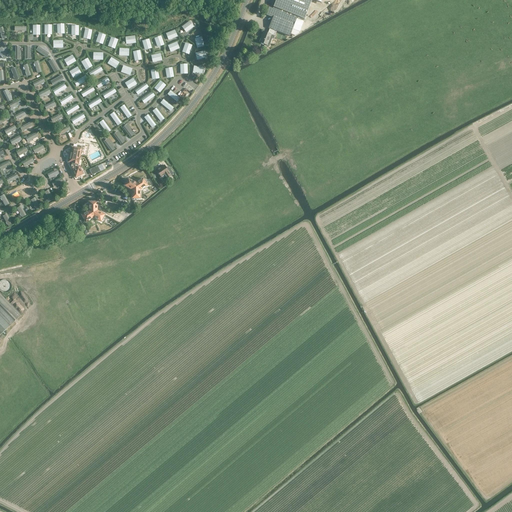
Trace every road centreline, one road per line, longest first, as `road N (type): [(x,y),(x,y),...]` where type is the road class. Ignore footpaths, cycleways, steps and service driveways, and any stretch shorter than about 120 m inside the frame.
road 1 (secondary): [(0,239),(161,139),(206,88),(246,0)]
road 2 (track): [(344,511),(430,441),(478,503)]
